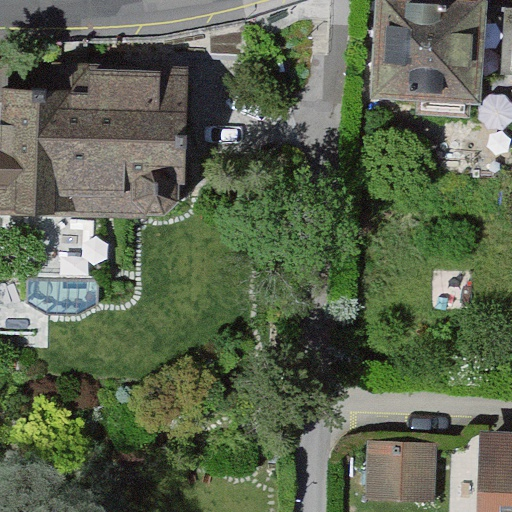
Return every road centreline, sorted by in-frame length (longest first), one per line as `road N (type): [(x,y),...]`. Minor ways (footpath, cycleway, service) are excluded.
road 1 (residential): [(329,73),(312,511)]
road 2 (residential): [(0,8),(158,0)]
